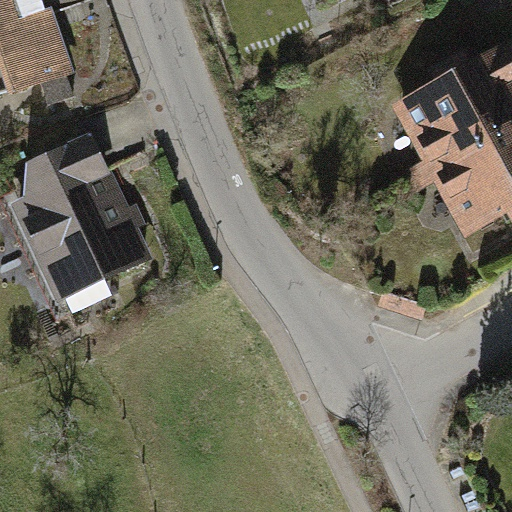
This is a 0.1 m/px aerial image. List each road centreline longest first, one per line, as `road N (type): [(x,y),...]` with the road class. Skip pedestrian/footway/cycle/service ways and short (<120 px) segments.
road 1 (residential): [(158,0),(228,192),(319,338),(373,388)]
road 2 (residential): [(373,388),(511,318)]
road 3 (residential): [(373,388),(434,511)]
